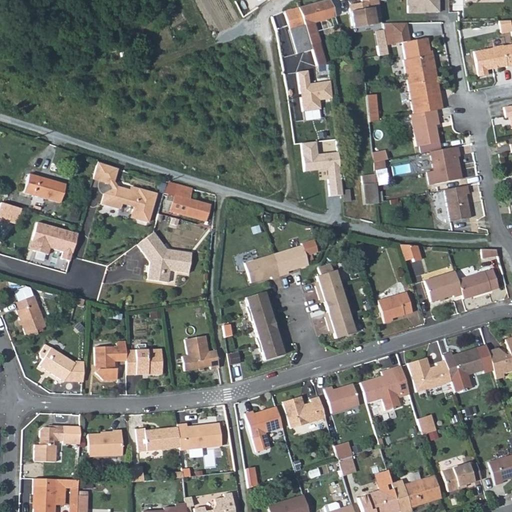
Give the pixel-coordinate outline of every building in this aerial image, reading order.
[(334,17),(327,0),(326,0),(297,8),(310,50),(315,67),(325,65),(313,24),(334,17)] [(350,26),(373,24),(373,20),(380,19),(378,0),(361,0),(361,4),(352,5),(349,9),(350,26)] [(438,0),(407,0),(407,14),(438,13),(438,0)] [(310,50),(297,8),(282,13),(288,31),(295,54),(310,50)] [(510,21),(498,21),(500,33),(511,31),(510,21)] [(403,62),(405,76),(435,71),(431,52),(429,52),(426,40),(408,43),(405,23),(389,24),(393,46),(402,44),(405,61),(403,62)] [(393,46),(389,24),(381,24),(382,30),(386,47),(393,46)] [(335,41),(341,39),(338,30),(331,33),(335,41)] [(387,53),(386,47),(382,30),(374,32),(378,55),(387,53)] [(507,69),(511,67),(511,45),(474,53),(479,77),(488,75),(487,71),(507,67),(507,69)] [(435,71),(405,76),(412,116),(428,113),(425,99),(440,95),(435,71)] [(306,74),(297,75),(302,114),(318,112),(317,102),(331,100),(329,82),(308,85),(306,74)] [(365,96),(368,122),(378,121),(375,95),(365,96)] [(436,112),(443,110),(440,95),(425,99),(428,113),(436,112)] [(511,125),(511,107),(502,109),(504,119),(508,118),(511,118),(511,125)] [(428,113),(412,116),(410,117),(415,148),(438,143),(435,127),(438,126),(436,112),(428,113)] [(329,197),(341,195),(336,153),(316,156),(314,142),(300,144),(303,172),(326,169),(329,197)] [(458,158),(456,149),(428,154),(431,173),(425,174),(427,186),(459,181),(455,159),(458,158)] [(384,152),(371,155),(372,164),(382,162),(385,162),(384,152)] [(117,168),(98,162),(93,179),(109,184),(114,182),(117,168)] [(382,162),(372,164),(373,172),(384,170),(382,162)] [(66,184),(29,175),(25,193),(61,202),(66,184)] [(374,178),(361,179),(363,207),(376,206),(374,178)] [(189,200),(191,191),(176,186),(174,196),(189,200)] [(157,194),(139,189),(131,187),(130,192),(117,188),(113,190),(105,194),(102,204),(121,209),(122,204),(135,207),(132,218),(149,222),(157,194)] [(467,187),(444,191),(450,223),(470,219),(466,196),(468,195),(467,187)] [(209,205),(194,201),(189,200),(174,196),(173,197),(167,195),(163,210),(205,222),(209,205)] [(22,209),(2,203),(0,211),(0,219),(18,224),(22,209)] [(76,239),(35,227),(27,254),(45,260),(47,252),(70,259),(76,239)] [(154,234),(137,245),(146,259),(148,257),(151,262),(150,263),(146,281),(158,283),(160,274),(168,276),(169,273),(187,276),(191,256),(166,251),(154,234)] [(273,256),(279,276),(287,274),(286,273),(307,267),(304,257),(316,254),(313,242),(300,245),(301,248),(273,256)] [(407,247),(398,246),(403,262),(411,260),(407,247)] [(487,251),(479,251),(483,265),(490,263),(487,251)] [(487,251),(490,263),(497,261),(495,252),(487,251)] [(279,276),(273,256),(244,264),(250,283),(271,277),(271,279),(279,276)] [(315,293),(340,286),(339,280),(338,281),(335,272),(331,273),(329,266),(317,270),(319,277),(315,278),(317,287),(313,288),(315,293)] [(460,296),(461,300),(497,289),(491,271),(456,281),(460,296)] [(456,281),(453,273),(423,282),(430,304),(452,296),(452,298),(460,296),(456,281)] [(160,274),(158,283),(166,285),(168,276),(160,274)] [(340,286),(315,293),(318,302),(322,301),(324,308),(344,302),(342,294),(343,294),(340,286)] [(21,334),(24,333),(33,329),(42,326),(30,294),(13,301),(15,309),(12,310),(21,334)] [(84,296),(75,294),(73,300),(82,302),(84,296)] [(246,315),(271,307),(269,301),(265,302),(263,294),(243,300),(245,309),(244,309),(246,315)] [(390,319),(410,313),(403,294),(375,302),(382,326),(391,323),(390,319)] [(344,302),(324,308),(327,318),(323,319),(325,324),(350,316),(349,312),(348,312),(344,302)] [(271,307),(246,315),(248,322),(249,322),(252,331),(272,324),(270,316),(273,315),(271,307)] [(350,316),(325,324),(328,333),(331,332),(334,340),(354,334),(352,326),(353,325),(350,316)] [(272,324),(252,331),(255,340),(254,340),(255,345),(281,337),(279,332),(275,333),(272,324)] [(217,368),(214,350),(208,351),(205,334),(186,338),(188,354),(181,354),(183,369),(209,365),(209,368),(217,368)] [(281,337),(255,345),(258,354),(259,354),(262,363),(282,356),(279,347),(283,346),(281,337)] [(496,350),(486,353),(492,372),(495,381),(503,379),(503,375),(511,372),(511,338),(504,341),(508,356),(506,357),(496,350)] [(123,352),(123,342),(113,342),(113,347),(91,348),(92,366),(95,369),(95,370),(92,373),(99,380),(113,380),(113,369),(111,369),(112,361),(124,361),(123,352)] [(81,382),(82,361),(74,361),(72,363),(44,344),(37,352),(38,358),(40,359),(37,365),(61,381),(81,382)] [(124,361),(124,376),(142,375),(142,373),(145,373),(145,375),(160,375),(159,351),(143,351),(143,346),(136,346),(136,351),(123,352),(124,361)] [(449,354),(441,356),(443,362),(450,383),(453,395),(470,390),(466,377),(481,372),(482,375),(492,372),(486,353),(484,348),(450,359),(449,354)] [(416,394),(450,383),(443,362),(435,365),(437,370),(430,372),(425,359),(406,365),(416,394)] [(408,396),(399,367),(380,373),(382,377),(358,385),(364,404),(379,400),(383,412),(398,408),(394,396),(399,394),(400,398),(408,396)] [(358,406),(351,385),(332,391),(331,387),(323,390),(331,414),(358,406)] [(323,420),(316,396),(308,399),(309,404),(302,406),(300,400),(282,405),(289,430),(323,420)] [(281,427),(275,407),(252,414),(251,411),(244,413),(255,451),(269,446),(265,432),(281,427)] [(428,434),(435,432),(430,416),(423,418),(428,434)] [(423,418),(415,421),(420,436),(428,434),(423,418)] [(184,427),(174,428),(174,432),(176,451),(176,454),(218,450),(216,428),(197,429),(197,432),(184,433),(184,430),(184,427)] [(57,443),(58,429),(48,428),(48,431),(39,430),(36,433),(36,447),(30,447),(30,464),(51,465),(52,448),(50,448),(50,443),(57,443)] [(77,447),(78,429),(62,429),(61,443),(61,446),(77,447)] [(135,454),(176,451),(174,432),(142,434),(142,431),(133,432),(135,454)] [(119,458),(118,433),(110,433),(110,434),(102,434),(102,436),(85,437),(85,458),(119,458)] [(341,444),(346,459),(350,458),(352,457),(347,443),(341,444)] [(332,447),(337,462),(346,459),(341,444),(332,447)] [(502,482),(511,479),(511,455),(486,464),(493,487),(502,485),(502,482)] [(349,471),(341,474),(342,478),(355,474),(350,458),(346,459),(349,471)] [(346,459),(337,462),(341,474),(349,471),(346,459)] [(463,485),(479,480),(474,464),(467,466),(466,463),(440,471),(446,493),(457,489),(456,487),(463,485)] [(244,474),(246,490),(255,487),(253,472),(244,474)] [(395,511),(397,511),(389,485),(385,472),(376,474),(379,483),(376,484),(377,489),(362,495),(362,496),(355,498),(359,511),(395,511)] [(408,509),(439,500),(432,477),(401,487),(399,482),(389,485),(397,511),(408,508),(408,509)] [(29,509),(29,511),(49,511),(50,508),(59,508),(60,490),(75,491),(75,482),(29,480),(28,496),(31,497),(30,509),(29,509)] [(83,511),(85,494),(75,494),(73,511),(83,511)] [(306,511),(301,496),(265,506),(267,511),(306,511)] [(233,511),(231,497),(224,498),(224,502),(214,503),(215,510),(213,511),(205,511),(205,510),(193,511),(192,511),(233,511)]
